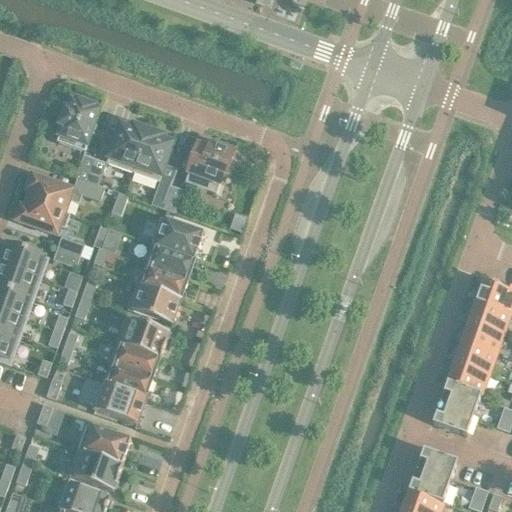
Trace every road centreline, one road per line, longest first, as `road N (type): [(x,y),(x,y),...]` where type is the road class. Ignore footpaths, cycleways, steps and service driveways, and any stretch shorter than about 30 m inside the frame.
road 1 (secondary): [(370,69),(214,511)]
road 2 (secondary): [(270,511),(419,86)]
road 3 (residential): [(288,146),(160,511)]
road 4 (residential): [(475,243),(381,511)]
road 5 (residential): [(288,146),(49,61)]
road 6 (tertiary): [(370,69),(175,0)]
road 7 (residential): [(0,191),(49,61)]
